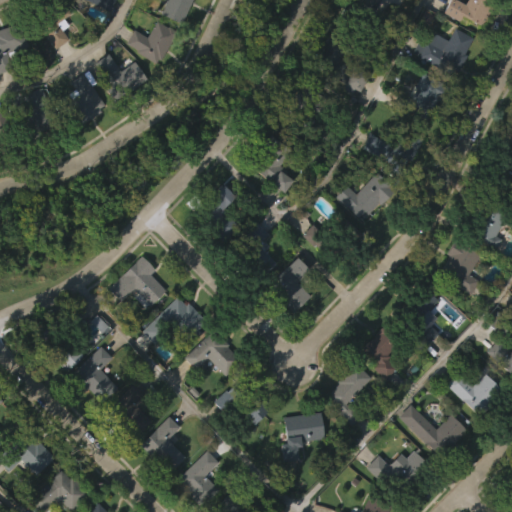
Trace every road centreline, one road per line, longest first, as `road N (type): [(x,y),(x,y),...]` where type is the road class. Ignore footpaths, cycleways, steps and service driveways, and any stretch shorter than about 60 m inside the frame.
road 1 (residential): [(149,215),(277,342),(298,348),(426,218),(511,63)]
road 2 (residential): [(0,320),(88,274),(234,126),(302,0)]
road 3 (residential): [(0,188),(76,162),(144,108),(210,0)]
road 4 (residential): [(0,351),(155,511)]
